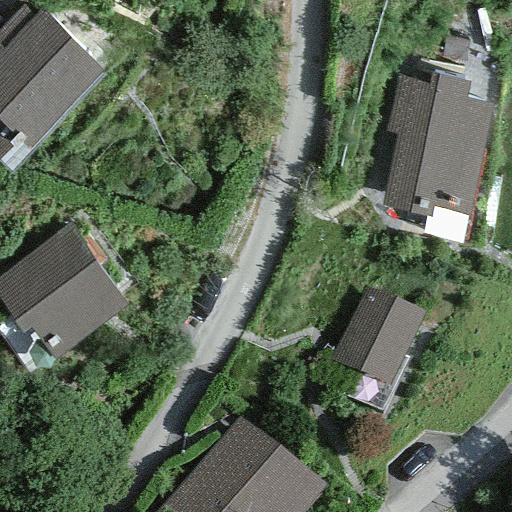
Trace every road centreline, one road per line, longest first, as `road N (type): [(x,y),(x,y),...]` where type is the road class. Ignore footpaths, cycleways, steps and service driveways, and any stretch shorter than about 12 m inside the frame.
road 1 (residential): [(107,511),(267,229),(302,80),(306,0)]
road 2 (residential): [(511,412),(402,511)]
